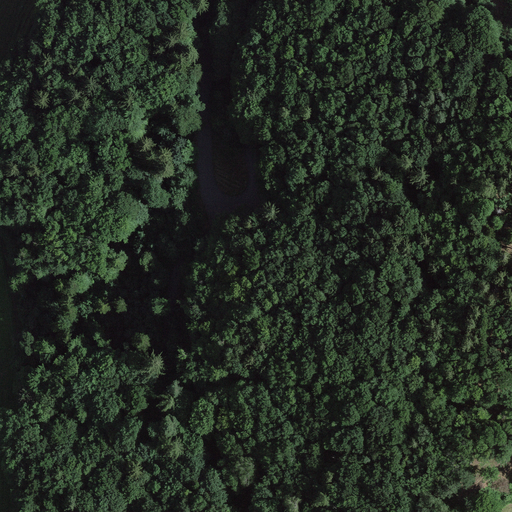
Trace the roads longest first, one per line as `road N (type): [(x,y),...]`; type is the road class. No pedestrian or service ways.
road 1 (unclassified): [(161,511),(167,310),(180,260),(222,203)]
road 2 (unclassified): [(222,203),(238,206),(254,192),(237,60),(264,0)]
road 3 (unclassified): [(215,0),(204,174),(222,203)]
road 4 (track): [(14,511),(0,376)]
